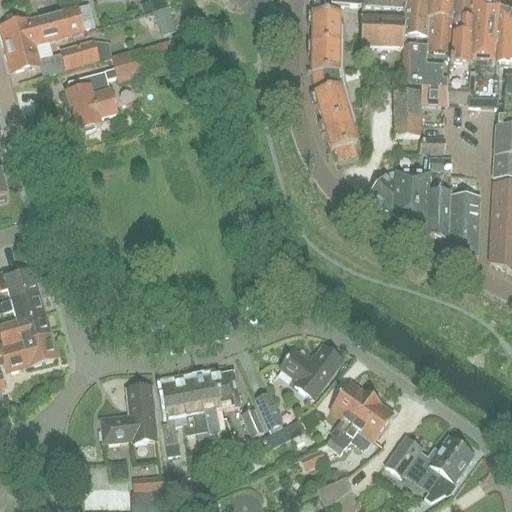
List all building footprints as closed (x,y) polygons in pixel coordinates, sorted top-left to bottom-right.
[(164,0),(147,0),(152,13),(167,8),(164,0)] [(331,0),(331,9),(346,10),(362,11),(362,0),(331,0)] [(362,0),(362,11),(361,21),(373,21),(373,14),(384,14),(385,2),(385,0),(362,0)] [(385,0),(385,2),(384,14),(393,15),(393,22),(405,23),(406,15),(407,0),(385,0)] [(405,23),(403,51),(408,51),(408,59),(408,92),(421,92),(421,95),(420,109),(447,110),(447,107),(447,61),(451,61),(453,0),(407,0),(406,15),(405,23)] [(447,61),(447,107),(467,107),(473,3),(462,0),(453,0),(451,61),(447,61)] [(467,107),(467,112),(497,112),(498,67),(500,12),(499,11),(473,2),(473,3),(467,107)] [(167,8),(152,13),(160,39),(175,34),(167,8)] [(78,9),(29,22),(36,48),(84,35),(78,9)] [(500,12),(498,67),(511,68),(511,15),(499,11),(500,12)] [(337,75),(339,75),(340,15),(308,14),(308,28),(313,28),(312,43),(308,43),(307,57),(312,57),(312,72),(307,72),(307,74),(312,74),(314,84),(315,94),(310,96),(313,109),(318,108),(322,123),(318,124),(321,137),(326,136),(331,152),(327,153),(327,154),(335,152),(338,162),(356,157),(353,146),(357,145),(341,87),(339,87),(337,75)] [(361,21),(361,51),(403,52),(403,51),(405,23),(393,22),(373,21),(361,21)] [(0,35),(10,76),(41,68),(36,48),(29,22),(0,29),(0,35)] [(93,44),(59,53),(64,73),(98,63),(93,44)] [(174,64),(193,60),(190,44),(170,48),(174,64)] [(75,94),(66,96),(77,135),(83,133),(83,136),(88,136),(92,134),(96,132),(96,130),(101,128),(100,123),(117,118),(108,83),(117,81),(119,85),(148,77),(141,54),(112,62),(115,73),(73,85),(75,94)] [(496,118),(494,159),(511,159),(511,79),(503,79),(501,118),(496,118)] [(421,95),(393,95),(392,139),(420,139),(421,95)] [(419,158),(444,158),(444,141),(420,141),(419,158)] [(429,159),(428,174),(450,175),(451,160),(429,159)] [(511,159),(494,159),(493,182),(511,182),(511,159)] [(385,179),(369,198),(391,217),(392,218),(395,174),(389,176),(385,179)] [(429,176),(395,174),(392,218),(427,236),(428,193),(429,193),(429,176)] [(511,186),(493,186),(492,215),(511,215),(511,186)] [(428,193),(427,236),(449,246),(450,226),(451,190),(450,190),(450,194),(429,193),(428,193)] [(462,191),(451,190),(450,226),(479,226),(480,201),(462,200),(462,191)] [(511,215),(492,215),(490,242),(511,243),(511,215)] [(450,226),(449,246),(448,247),(478,261),(479,226),(450,226)] [(511,243),(490,242),(489,266),(511,277),(511,243)] [(10,300),(38,292),(33,272),(6,280),(5,274),(0,275),(0,294),(1,294),(7,292),(10,300)] [(38,292),(10,300),(11,303),(0,305),(0,316),(13,312),(16,321),(45,314),(38,292)] [(45,314),(16,321),(17,324),(0,328),(0,347),(22,342),(23,345),(51,337),(45,314)] [(22,342),(0,347),(0,348),(0,347),(0,353),(7,376),(29,370),(30,370),(59,362),(51,337),(23,345),(22,342)] [(308,364),(293,353),(280,371),(299,385),(295,391),(312,404),(342,364),(324,350),(317,360),(313,357),(308,364)] [(234,375),(216,379),(222,413),(240,409),(234,375)] [(216,379),(198,382),(209,441),(220,439),(215,414),(222,413),(216,379)] [(198,382),(181,386),(187,419),(193,418),(197,438),(198,437),(202,460),(199,461),(202,474),(213,472),(207,442),(209,441),(198,382)] [(187,419),(181,386),(161,389),(168,423),(169,427),(162,428),(167,460),(179,458),(175,430),(186,428),(184,420),(187,419)] [(350,386),(330,413),(342,422),(336,430),(345,437),(372,400),(363,393),(361,394),(350,386)] [(133,446),(158,443),(152,390),(126,392),(129,420),(101,423),(103,447),(133,444),(133,446)] [(269,437),(282,430),(281,428),(283,427),(269,396),(254,402),(267,434),(268,434),(269,437)] [(340,444),(333,453),(336,454),(335,455),(339,458),(350,445),(363,455),(367,452),(372,445),(373,446),(394,419),(382,410),(384,408),(372,400),(345,437),(340,444)] [(264,436),(254,412),(240,418),(250,442),(264,436)] [(282,430),(269,437),(270,437),(254,446),(258,453),(269,448),(271,452),(305,434),(304,434),(325,420),(313,413),(298,421),(298,423),(283,431),(282,430)] [(331,439),(324,446),(333,453),(340,444),(331,439)] [(407,441),(385,471),(401,482),(406,474),(420,484),(423,492),(429,496),(463,449),(449,440),(437,456),(432,453),(428,460),(421,455),(423,452),(407,441)] [(219,445),(209,447),(213,468),(223,463),(219,445)] [(454,487),(475,458),(463,449),(425,502),(431,506),(445,499),(447,500),(451,499),(457,490),(454,487)] [(323,466),(317,455),(308,459),(299,463),(304,475),(314,470),(323,466)] [(164,479),(131,482),(132,496),(166,493),(164,479)] [(333,487),(319,494),(327,510),(341,503),(333,487)]
